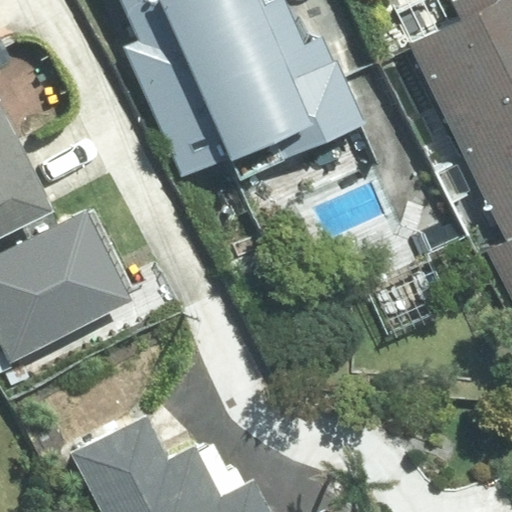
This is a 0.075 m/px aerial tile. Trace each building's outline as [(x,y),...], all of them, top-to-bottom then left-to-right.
[(115,42),(175,168),(219,147),(231,171),(353,114),(313,29),(297,36),(279,0),(115,0),(131,34),(115,42)] [(481,244),(511,304),(511,0),(442,0),(446,7),(396,33),(500,234),(481,244)] [(0,126),(0,218),(37,200),(0,126)] [(80,203),(0,242),(0,352),(3,358),(126,296),(80,203)] [(132,404),(58,441),(93,511),(259,511),(238,470),(206,485),(179,433),(153,446),(132,404)]
